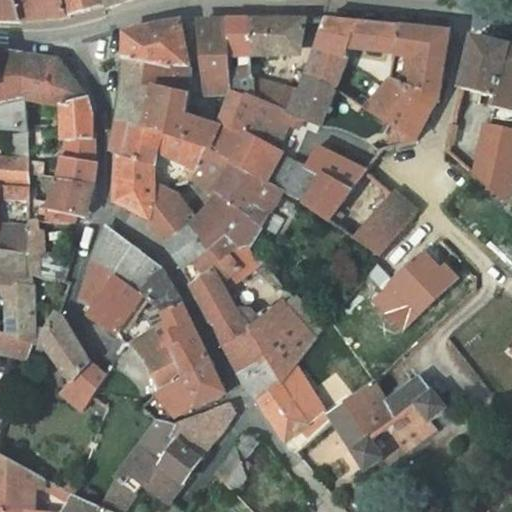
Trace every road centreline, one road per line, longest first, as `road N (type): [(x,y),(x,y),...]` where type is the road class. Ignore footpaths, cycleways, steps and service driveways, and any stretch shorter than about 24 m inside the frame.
road 1 (residential): [(101,208),(164,260),(248,412)]
road 2 (unclassified): [(255,0),(178,4),(71,31)]
road 3 (residential): [(71,31),(104,117),(101,208)]
road 4 (residential): [(462,18),(424,194)]
road 5 (unclassified): [(462,18),(306,0)]
road 6 (residential): [(101,208),(69,305),(101,349)]
road 7 (residential): [(248,412),(327,511)]
